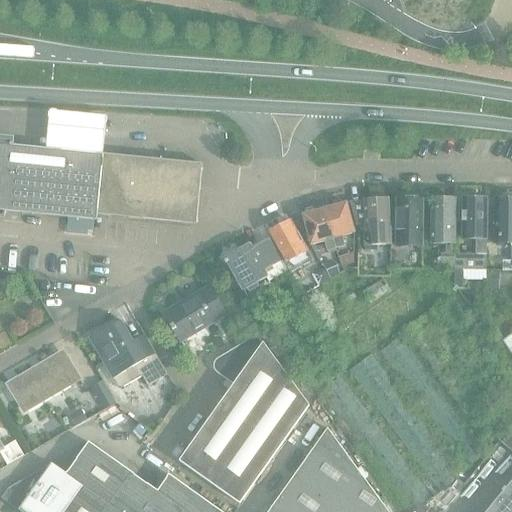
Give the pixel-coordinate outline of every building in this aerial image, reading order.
[(50,150),(102,156),(106,156),(110,115),(53,110),(50,150)] [(0,216),(4,217),(4,212),(67,218),(93,221),(95,221),(96,221),(96,219),(96,215),(95,215),(102,156),(50,150),(9,146),(10,140),(0,139),(0,216)] [(201,166),(106,156),(102,156),(95,215),(96,215),(195,225),(201,166)] [(394,247),(421,248),(422,200),(395,199),(394,247)] [(376,246),(390,246),(387,200),(363,201),(363,202),(349,202),(355,226),(364,224),(365,232),(363,232),(364,251),(376,251),(376,246)] [(436,271),(453,271),(454,255),(454,200),(430,200),(430,245),(445,245),(444,254),(440,254),(440,259),(436,259),(436,271)] [(485,272),(485,244),(485,200),(461,200),(461,240),(475,240),(475,255),(454,255),(453,271),(485,272)] [(511,200),(485,200),(485,244),(510,244),(510,262),(502,262),(502,271),(511,271),(511,200)] [(332,208),(324,210),(332,247),(334,247),(345,244),(343,237),(354,234),(345,204),(344,204),(340,201),(334,203),(332,208)] [(335,249),(334,247),(332,247),(324,210),(316,213),(312,209),(306,211),(305,215),(302,216),(310,246),(323,242),(326,252),(335,249)] [(67,218),(66,234),(87,236),(88,231),(92,231),(93,221),(67,218)] [(290,273),(311,261),(289,222),(280,227),(277,225),(270,229),(270,233),(268,233),(290,273)] [(269,282),(287,272),(282,262),(280,263),(267,241),(251,250),(249,246),(224,259),(226,261),(224,262),(226,265),(227,264),(242,292),(267,278),(269,282)] [(354,252),(338,256),(341,266),(357,261),(354,252)] [(331,261),(322,264),(330,278),(339,273),(331,261)] [(329,280),(323,268),(311,275),(320,278),(318,286),(329,280)] [(498,290),(499,273),(487,272),(486,290),(498,290)] [(383,279),(363,292),(370,303),(390,290),(383,279)] [(352,290),(340,296),(345,304),(356,298),(352,290)] [(180,342),(224,316),(210,293),(191,304),(189,300),(164,315),(170,326),(169,327),(172,331),(173,331),(180,342)] [(132,342),(120,322),(98,335),(97,333),(87,339),(111,381),(112,380),(118,391),(141,377),(147,388),(166,376),(143,336),(132,342)] [(501,341),(503,340),(495,328),(488,333),(496,344),(501,341)] [(511,356),(511,333),(503,340),(501,341),(511,356)] [(466,471),(487,446),(403,335),(377,354),(466,471)] [(239,505),(309,407),(262,343),(256,336),(216,359),(214,362),(213,365),(213,368),(214,371),(216,374),(233,385),(178,462),(239,505)] [(444,339),(424,353),(463,406),(482,391),(444,339)] [(437,494),(462,474),(372,354),(346,373),(437,494)] [(23,412),(78,380),(68,363),(59,368),(53,358),(7,385),(23,412)] [(335,368),(309,387),(403,511),(412,511),(432,497),(335,368)] [(103,411),(115,405),(102,383),(91,389),(103,411)] [(71,414),(77,425),(86,420),(80,410),(71,414)] [(511,428),(499,443),(511,453),(511,428)] [(327,429),(293,477),(334,506),(358,472),(327,429)] [(2,448),(0,449),(0,453),(7,466),(24,456),(15,441),(2,448)] [(7,490),(1,499),(18,511),(19,511),(219,511),(168,475),(156,492),(88,443),(65,475),(51,464),(50,466),(49,465),(7,490)] [(387,511),(358,472),(334,506),(343,511),(387,511)] [(293,477),(277,500),(293,511),(329,511),(334,506),(293,477)] [(511,511),(511,481),(486,511),(511,511)] [(293,511),(277,500),(268,511),(293,511)]
